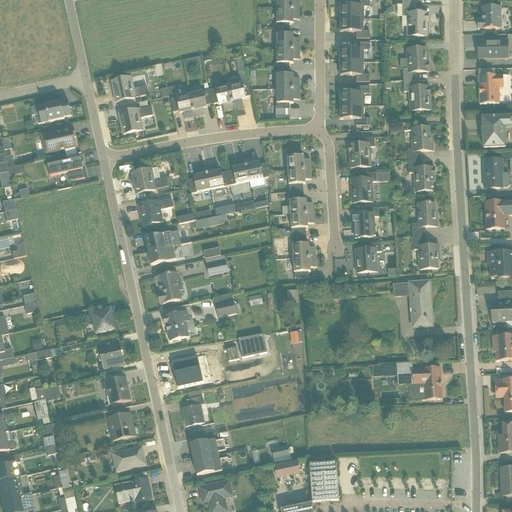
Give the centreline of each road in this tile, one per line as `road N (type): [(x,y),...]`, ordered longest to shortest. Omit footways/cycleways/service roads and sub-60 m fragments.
road 1 (residential): [(475,511),(454,0)]
road 2 (residential): [(106,163),(180,511)]
road 3 (residential): [(106,163),(319,130)]
road 4 (residential): [(319,130),(318,0)]
